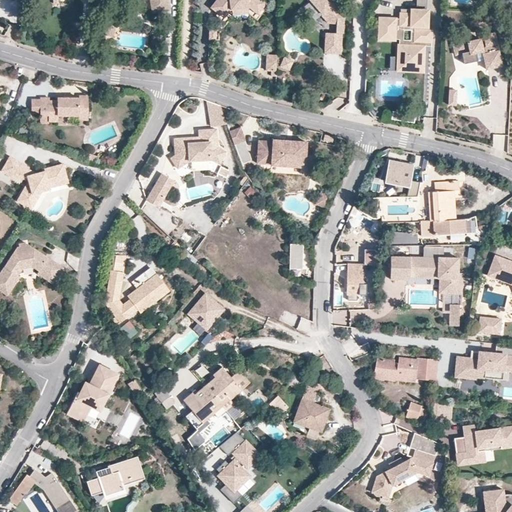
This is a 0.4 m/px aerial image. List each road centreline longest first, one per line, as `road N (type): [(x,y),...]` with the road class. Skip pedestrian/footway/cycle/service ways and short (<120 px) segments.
road 1 (residential): [(373,134),(323,255),(324,325),(372,416),(371,435),(314,499)]
road 2 (unknown): [(152,254),(249,314),(331,343),(444,343),(449,380)]
road 3 (residential): [(55,384),(78,327),(96,234),(175,84)]
road 4 (residential): [(175,84),(373,134)]
road 5 (residential): [(0,50),(66,69),(175,84)]
road 6 (unknown): [(433,146),(442,3)]
road 7 (residential): [(373,134),(511,172)]
road 8 (unknown): [(350,128),(360,4)]
